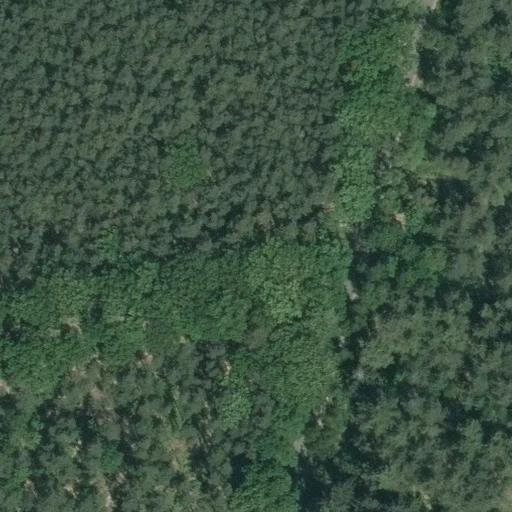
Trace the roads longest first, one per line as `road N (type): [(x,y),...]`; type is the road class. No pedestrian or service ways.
road 1 (unclassified): [(284,511),(426,0)]
road 2 (track): [(0,340),(298,288),(344,293)]
